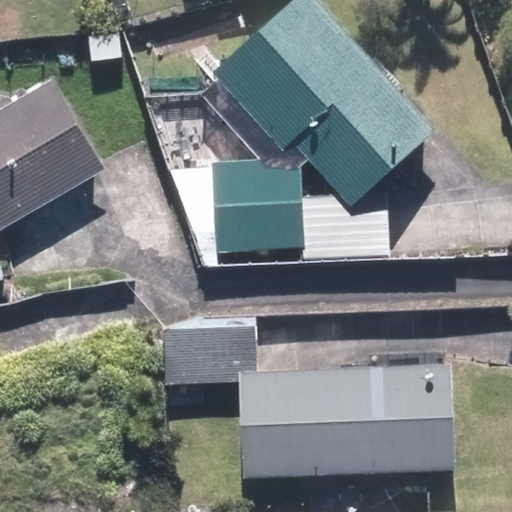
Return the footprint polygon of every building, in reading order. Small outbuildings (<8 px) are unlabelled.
[(323,0),(302,0),(224,72),(293,141),(302,134),(326,158),(357,193),(434,123),(323,0)] [(128,36),(131,50),(153,44),(148,29),(128,36)] [(88,34),(91,58),(119,56),(117,32),(88,34)] [(0,226),(101,166),(48,79),(0,108),(0,226)] [(220,162),(220,245),(308,245),(308,162),(220,162)] [(0,232),(0,273),(12,271),(5,231),(0,232)] [(234,379),(241,478),(454,464),(446,357),(256,369),(253,320),(161,326),(166,406),(200,403),(198,381),(234,379)] [(59,387),(0,382),(0,503),(118,511),(119,511),(129,372),(61,367),(59,387)]
